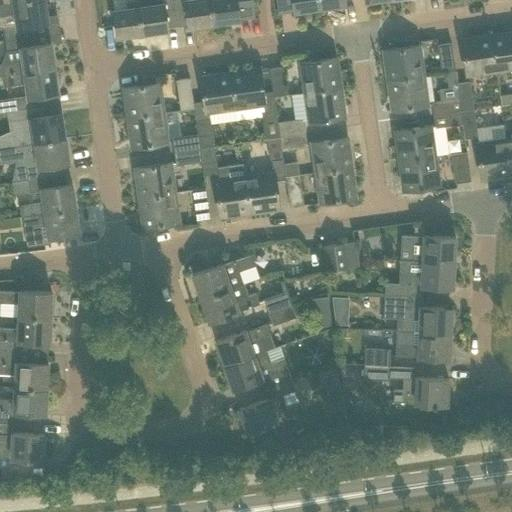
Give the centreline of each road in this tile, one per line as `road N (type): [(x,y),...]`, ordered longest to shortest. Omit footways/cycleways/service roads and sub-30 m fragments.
road 1 (residential): [(76,254),(80,407),(94,416),(206,406),(202,361),(160,242)]
road 2 (residential): [(95,70),(357,33)]
road 3 (primary): [(269,509),(511,474)]
road 4 (residential): [(160,242),(380,212)]
road 5 (residential): [(511,379),(485,367),(483,198)]
road 6 (residential): [(380,212),(357,33)]
road 7 (residential): [(121,248),(95,70)]
road 8 (residential): [(357,33),(511,12)]
